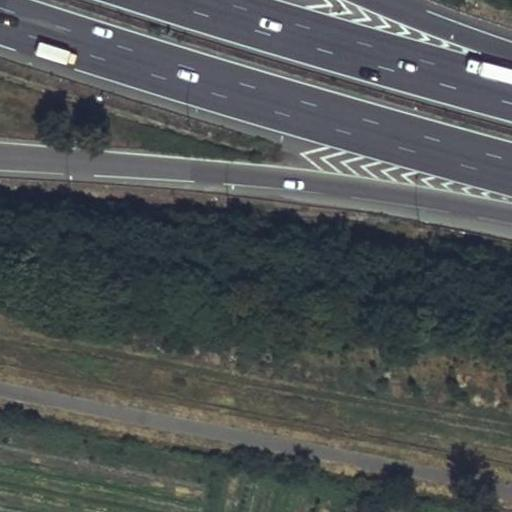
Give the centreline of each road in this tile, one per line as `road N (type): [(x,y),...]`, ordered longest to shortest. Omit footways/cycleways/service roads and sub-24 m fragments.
road 1 (motorway): [(0,18),(511,170)]
road 2 (motorway): [(0,159),(324,184),(511,215)]
road 3 (motorway): [(511,95),(178,0)]
road 4 (motorway): [(511,53),(369,0)]
